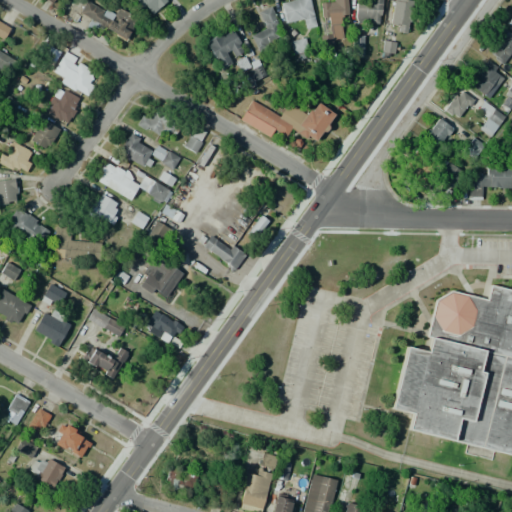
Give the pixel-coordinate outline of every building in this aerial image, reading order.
[(84,0),(89,0),(110,12),(114,5),(138,19),(125,42),(93,23),(89,30),(72,21),(84,0)] [(165,0),(166,1),(148,16),(134,0),(165,0)] [(289,0),(308,0),(313,19),(285,26),(279,3),(289,0)] [(332,2),(332,0),(345,0),(346,14),(338,14),(340,44),(323,46),(322,36),(327,35),(325,17),(321,17),(320,3),(332,2)] [(372,4),(372,0),(380,0),(379,24),(354,22),(355,3),(372,4)] [(392,0),(411,0),(406,33),(388,30),(392,0)] [(257,13),(269,7),(281,30),(272,35),(276,43),(258,52),(250,36),(265,29),(257,13)] [(0,21),(9,27),(2,39),(0,37),(0,21)] [(248,67),(238,73),(231,60),(219,67),(204,41),(227,28),(248,67)] [(502,34),(511,41),(511,54),(504,66),(488,54),(502,34)] [(352,35),(363,35),(363,56),(351,55),(352,35)] [(304,38),(307,51),(292,55),(289,41),(304,38)] [(382,40),(394,42),(392,57),(380,56),(382,40)] [(88,67),(83,76),(92,81),(83,96),(58,82),(60,78),(50,71),(53,65),(36,54),(44,42),(88,67)] [(0,68),(0,51),(14,60),(6,72),(0,68)] [(485,60),(500,71),(483,95),(468,84),(485,60)] [(260,64),(265,75),(250,82),(245,71),(260,64)] [(511,81),(511,99),(503,94),(511,81)] [(458,89),(472,99),(456,120),(442,110),(458,89)] [(60,100),(65,91),(80,99),(66,125),(44,113),(53,96),(60,100)] [(277,118),(290,97),(298,102),(296,105),(309,113),(315,103),(333,115),(314,145),(292,130),(287,139),(274,130),(269,138),(239,119),(250,101),(277,118)] [(476,112),(484,102),(503,116),(488,136),(478,128),(485,118),(476,112)] [(135,125),(140,116),(147,120),(152,112),(166,120),(156,137),(135,125)] [(436,117),(451,128),(438,146),(423,135),(436,117)] [(41,119),(58,129),(46,150),(29,139),(41,119)] [(194,127),(208,135),(197,155),(182,146),(194,127)] [(150,152),(155,143),(178,158),(171,169),(154,158),(147,170),(116,151),(129,128),(138,133),(133,141),(150,152)] [(472,137),(482,145),(472,159),(462,151),(472,137)] [(0,164),(0,153),(7,139),(34,153),(23,176),(0,164)] [(436,162),(421,182),(401,167),(416,147),(436,162)] [(137,181),(142,174),(171,191),(161,209),(137,194),(133,201),(94,179),(105,161),(137,181)] [(451,188),(437,177),(448,162),(462,172),(451,188)] [(479,199),(466,199),(467,174),(486,174),(486,165),(511,165),(511,188),(479,188),(479,199)] [(17,202),(0,204),(0,179),(13,178),(17,202)] [(100,194),(114,202),(109,211),(116,215),(111,224),(90,213),(100,194)] [(3,225),(16,207),(48,229),(35,248),(3,225)] [(147,219),(136,211),(129,222),(140,229),(147,219)] [(160,246),(145,237),(155,220),(170,229),(160,246)] [(52,248),(53,230),(72,231),(71,240),(99,242),(98,260),(61,258),(61,248),(52,248)] [(226,249),(230,243),(244,253),(233,270),(199,247),(207,235),(226,249)] [(142,278),(138,276),(155,253),(182,273),(166,296),(152,286),(147,293),(137,285),(142,278)] [(6,291),(29,304),(16,327),(0,317),(0,286),(2,283),(0,281),(0,269),(5,261),(19,269),(6,291)] [(422,351),(435,298),(449,291),(485,300),(489,285),(511,291),(511,455),(406,428),(410,414),(390,408),(406,347),(422,351)] [(48,286),(58,292),(48,308),(70,322),(56,346),(31,331),(44,310),(36,305),(48,286)] [(86,319),(92,308),(122,326),(116,336),(86,319)] [(142,327),(154,308),(180,324),(174,334),(165,328),(160,338),(142,327)] [(112,355),(117,347),(127,352),(112,378),(83,362),(93,344),(112,355)] [(15,394),(27,401),(14,425),(1,417),(15,394)] [(37,408),(49,415),(38,433),(26,426),(37,408)] [(53,443),(64,424),(90,439),(79,458),(53,443)] [(14,449),(20,438),(36,448),(29,459),(14,449)] [(260,451),(277,456),(261,511),(250,511),(236,508),(246,468),(255,471),(260,451)] [(25,473),(37,452),(63,468),(52,488),(25,473)] [(197,473),(193,492),(164,486),(167,467),(197,473)] [(335,479),(326,511),(299,511),(310,473),(335,479)] [(210,480),(223,483),(220,502),(206,500),(210,480)] [(291,499),(287,511),(270,511),(274,496),(291,499)] [(342,511),(345,502),(363,506),(361,511),(342,511)] [(30,511),(13,503),(8,511),(30,511)]
